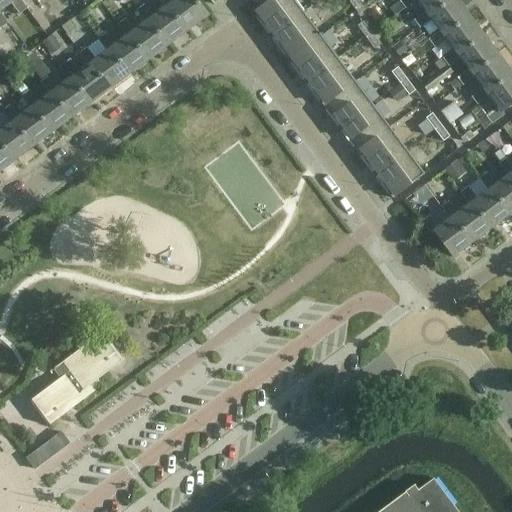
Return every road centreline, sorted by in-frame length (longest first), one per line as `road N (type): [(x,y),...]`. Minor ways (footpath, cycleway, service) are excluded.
road 1 (residential): [(0,209),(198,58),(243,53),(261,64),(423,287),(440,294)]
road 2 (residential): [(181,511),(409,335),(436,327)]
